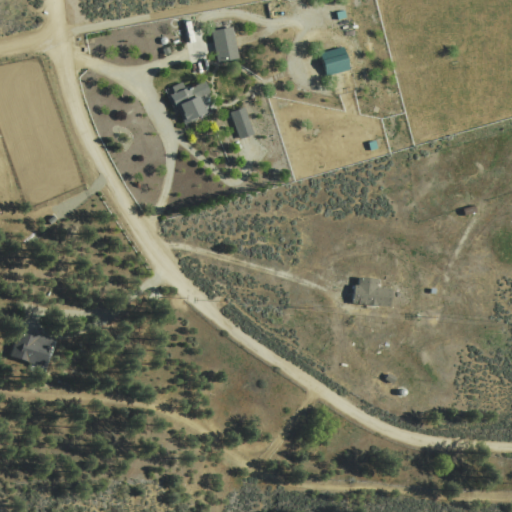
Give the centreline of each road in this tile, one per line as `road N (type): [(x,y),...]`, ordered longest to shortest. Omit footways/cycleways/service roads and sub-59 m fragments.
road 1 (residential): [(54,0),(72,99),(109,180),(191,294),(235,334),(366,421),(411,438),(511,447)]
road 2 (track): [(0,388),(153,407),(284,485),(511,501)]
road 3 (track): [(253,0),(58,39)]
